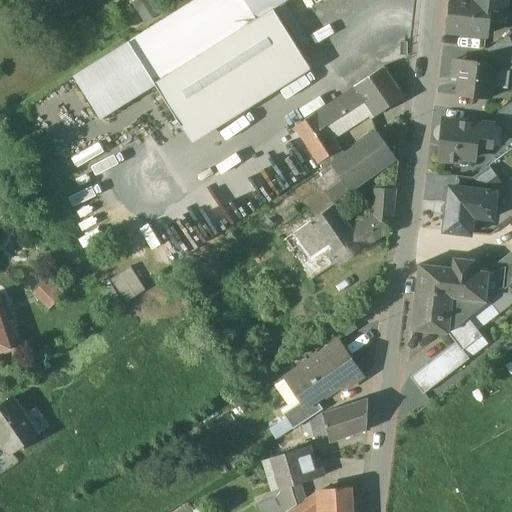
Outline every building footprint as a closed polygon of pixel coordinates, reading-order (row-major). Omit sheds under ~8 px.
[(244,0),(195,0),(128,43),(154,84),(256,20),(244,0)] [(244,0),(256,20),(273,10),(287,0),(244,0)] [(479,0),(451,0),(448,30),(486,35),(488,18),(490,1),(479,0)] [(505,0),(479,0),(490,1),(488,18),(503,20),(505,0)] [(113,5),(103,11),(108,19),(112,24),(122,17),(113,5)] [(256,20),(154,84),(155,84),(181,126),(299,52),(273,10),(256,20)] [(103,11),(84,23),(97,44),(108,37),(100,24),(108,19),(103,11)] [(511,46),(508,36),(489,50),(488,62),(494,63),(493,69),(509,70),(508,72),(511,72),(511,46)] [(109,42),(100,48),(104,55),(114,49),(109,42)] [(128,43),(74,77),(100,119),(155,84),(154,84),(128,43)] [(451,77),(456,48),(444,46),(439,75),(451,77)] [(299,52),(181,126),(192,143),(310,69),(299,52)] [(488,62),(461,60),(457,95),(490,99),(492,86),(493,69),(494,63),(488,62)] [(383,67),(356,86),(366,101),(375,115),(402,97),(383,67)] [(509,70),(493,69),(492,86),(507,87),(508,72),(509,70)] [(356,86),(326,106),(331,113),(336,121),(366,101),(356,86)] [(326,106),(316,113),(321,120),(331,113),(326,106)] [(316,113),(295,127),(305,142),(310,148),(320,163),(340,149),(326,128),(321,120),(316,113)] [(331,113),(321,120),(326,128),(336,121),(331,113)] [(488,124),(444,119),(440,159),(458,161),(458,156),(475,158),(476,145),(486,146),(488,124)] [(295,127),(272,142),(282,157),(295,148),(305,142),(295,127)] [(376,132),(330,163),(335,169),(348,189),(393,156),(376,132)] [(305,142),(295,148),(300,155),(310,148),(305,142)] [(310,148),(300,155),(305,162),(299,166),(307,179),(322,168),(320,163),(310,148)] [(489,166),(472,178),(457,176),(455,188),(495,193),(504,187),(489,166)] [(335,169),(317,182),(331,201),(348,189),(335,169)] [(455,188),(449,187),(447,203),(445,203),(443,204),(441,206),(440,209),(440,211),(442,213),(444,215),(446,216),(444,231),(470,234),(472,216),(492,219),(495,193),(455,188)] [(333,205),(296,232),(323,271),(361,244),(352,231),(333,205)] [(385,207),(352,231),(361,244),(364,248),(390,229),(393,206),(385,207)] [(323,271),(296,232),(282,241),(310,280),(323,271)] [(511,252),(497,264),(511,284),(511,283),(511,252)] [(453,268),(420,264),(413,330),(447,333),(487,303),(490,272),(488,272),(475,270),(476,260),(454,258),(453,268)] [(497,264),(488,272),(490,272),(487,303),(507,287),(511,284),(497,264)] [(112,277),(125,300),(145,289),(132,266),(112,277)] [(47,278),(34,292),(50,307),(63,293),(47,278)] [(487,303),(467,318),(477,329),(511,302),(511,293),(507,287),(487,303)] [(482,336),(477,329),(467,318),(447,333),(455,343),(409,378),(422,395),(469,359),(462,351),(482,336)] [(0,349),(13,345),(5,322),(0,324),(0,349)] [(339,342),(286,378),(302,402),(306,407),(316,400),(324,394),(326,396),(340,387),(343,390),(362,376),(339,342)] [(0,405),(0,438),(11,455),(39,435),(12,397),(0,405)] [(367,399),(322,414),(303,427),(306,438),(326,432),(329,441),(365,430),(367,399)] [(302,402),(283,414),(293,429),(323,409),(316,400),(306,407),(302,402)] [(308,447),(273,458),(282,486),(282,488),(300,482),(317,477),(312,463),(313,463),(308,447)] [(300,482),(282,488),(282,486),(276,487),(284,511),(305,498),(300,482)] [(351,511),(351,488),(320,491),(321,511),(351,511)] [(320,491),(290,511),(319,511),(321,511),(320,491)]
